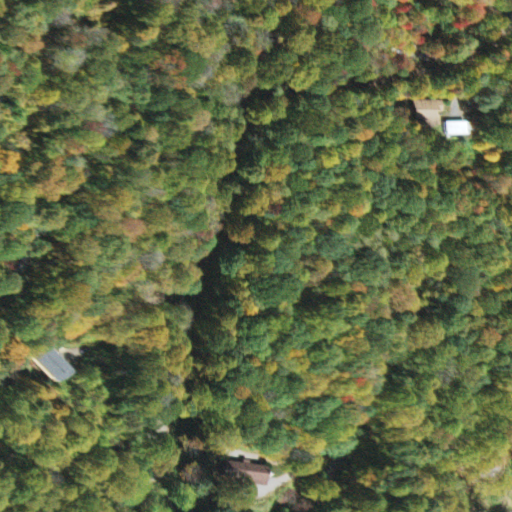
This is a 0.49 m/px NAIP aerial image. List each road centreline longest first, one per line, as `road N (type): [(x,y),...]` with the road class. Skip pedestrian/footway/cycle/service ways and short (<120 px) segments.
road 1 (residential): [(125,511),(145,479),(161,473),(194,511),(317,492),(339,464),(365,360),(386,319),(406,308),(471,303),(511,286),(501,27),(442,55),(407,39),(367,0)]
road 2 (residential): [(0,293),(117,73),(144,0),(53,11),(0,59)]
